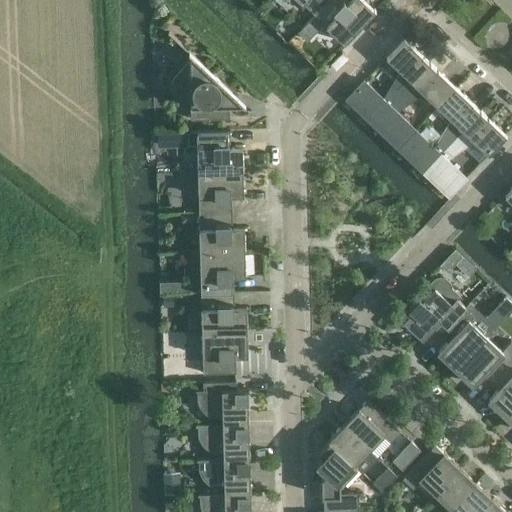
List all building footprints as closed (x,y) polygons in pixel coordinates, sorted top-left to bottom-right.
[(298,0),(314,14),(327,0),(298,0)] [(344,0),(327,0),(314,14),(344,42),(375,9),(373,8),(373,9),(363,0),(349,0),(347,2),(344,0)] [(302,27),(298,31),(306,40),(310,35),(302,27)] [(190,119),(229,118),(229,105),(245,105),(168,32),(167,33),(193,57),(176,75),(177,75),(173,80),(173,86),(176,93),(181,97),(187,98),(190,98),(190,119)] [(372,122),(429,62),(404,37),(386,56),(401,71),(383,99),(363,80),(346,98),(372,122)] [(437,105),(455,86),(429,62),(372,122),(397,147),(414,129),(395,110),(423,92),(437,105)] [(423,171),(481,110),(455,86),(437,105),(451,118),(434,147),(414,129),(397,147),(423,171)] [(481,110),(423,171),(448,195),(466,177),(445,158),(473,139),(488,153),(506,134),(481,110)] [(196,144),(197,172),(242,171),(241,147),(230,147),(229,130),(186,131),(186,144),(196,144)] [(185,133),(171,133),(172,146),(186,145),(185,133)] [(198,212),(230,211),(230,195),(242,195),(242,171),(197,172),(198,212)] [(199,252),(244,251),(243,227),(230,227),(230,211),(198,212),(199,252)] [(192,213),(181,214),(181,222),(192,222),(192,213)] [(454,248),(439,265),(447,272),(455,263),(462,255),(457,250),(455,249),(454,248)] [(200,291),(232,290),(232,275),(244,275),(244,251),(199,252),(200,291)] [(440,318),(448,325),(465,307),(456,297),(451,303),(444,297),(447,294),(449,291),(450,289),(450,285),(449,285),(449,284),(448,282),(446,280),(445,279),(444,279),(443,278),(442,278),(438,278),(408,307),(412,311),(404,319),(422,337),(440,318)] [(176,281),(160,281),(160,292),(176,291),(176,281)] [(190,281),(176,281),(176,291),(191,291),(190,281)] [(201,332),(246,331),(245,307),(232,307),(232,290),(200,291),(201,332)] [(164,306),(173,306),(173,295),(163,295),(164,306)] [(455,368),(485,336),(470,321),(475,316),(465,306),(465,307),(448,325),(456,332),(438,351),(455,368)] [(246,331),(201,332),(202,373),(235,372),(235,355),(246,355),(246,331)] [(498,373),(511,358),(511,342),(510,341),(506,345),(501,351),(485,336),(455,368),(473,384),(491,366),(498,373)] [(506,416),(511,409),(511,358),(498,373),(506,380),(488,399),(506,416)] [(203,408),(206,411),(211,414),(217,415),(222,415),(222,423),(248,422),(247,390),(247,388),(236,388),(202,389),(194,389),(194,391),(198,391),(198,398),(199,402),(203,408)] [(343,425),(368,448),(382,434),(390,441),(390,442),(401,431),(367,399),(343,425)] [(204,443),(207,446),(212,449),(218,449),(222,449),(223,458),(248,457),(248,422),(222,423),(195,424),(195,425),(199,425),(199,433),(200,437),(204,443)] [(328,441),(353,464),(354,463),(368,449),(368,448),(343,425),(328,441)] [(402,469),(420,450),(410,440),(393,461),(402,469)] [(320,459),(317,462),(321,465),(321,496),(323,496),(323,508),(358,507),(358,492),(340,493),(340,484),(356,467),(357,466),(354,463),(353,464),(328,441),(318,451),(319,452),(320,451),(320,459)] [(428,485),(451,460),(434,444),(402,478),(413,488),(421,479),(428,485)] [(205,478),(208,481),(213,483),(219,484),(223,484),(223,493),(249,492),(248,457),(223,458),(196,458),(196,460),(200,460),(200,468),(201,472),(205,478)] [(445,501),(468,477),(451,460),(428,485),(445,501)] [(381,491),(396,476),(391,471),(386,467),(372,483),(381,491)] [(163,473),(162,473),(163,494),(164,494),(180,494),(179,472),(163,473)] [(455,511),(467,511),(485,493),(468,477),(445,501),(455,511)] [(249,511),(249,492),(223,493),(197,493),(197,495),(201,495),(201,503),(202,506),(205,511),(249,511)] [(499,511),(503,509),(485,493),(467,511),(499,511)]
